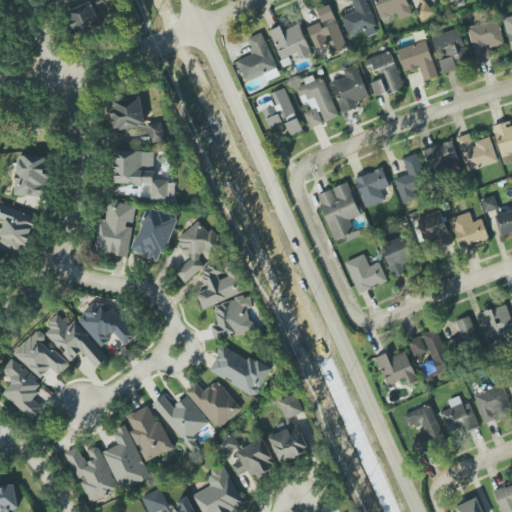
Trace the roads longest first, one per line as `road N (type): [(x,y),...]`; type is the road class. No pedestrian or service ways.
road 1 (secondary): [(419,511),(187,0)]
road 2 (residential): [(321,249),(296,191),(309,163),(511,87)]
road 3 (residential): [(54,266),(145,278),(174,308),(174,333),(79,414)]
road 4 (residential): [(66,70),(87,182),(54,266),(0,323)]
road 5 (residential): [(321,249),(358,322),(511,267)]
road 6 (residential): [(198,26),(129,57),(0,78)]
